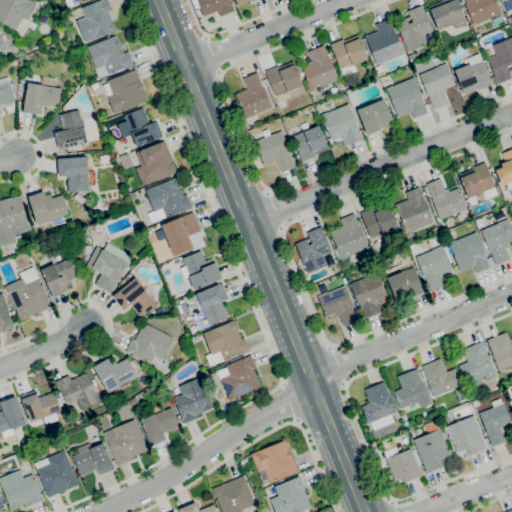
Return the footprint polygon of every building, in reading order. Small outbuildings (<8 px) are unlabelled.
[(23,38),(12,32),(13,29),(0,21),(0,0),(30,0),(36,3),(37,1),(42,4),(32,22),(37,25),(35,29),(30,26),(23,38)] [(85,42),(76,20),(85,17),(81,8),(99,0),(108,0),(112,10),(109,11),(116,30),(85,42)] [(220,16),(218,11),(204,16),(199,3),(194,5),(191,0),(230,0),(234,10),(220,16)] [(438,30),(429,6),(442,0),(457,0),(465,19),(438,30)] [(473,25),(465,5),(466,5),(464,0),(495,0),(501,14),(473,25)] [(511,8),(506,11),(501,0),(511,0),(511,8)] [(408,51),(396,22),(410,16),(408,11),(422,5),(433,30),(426,33),(426,32),(424,33),(427,43),(408,51)] [(376,65),(365,36),(378,31),(375,24),(389,18),(395,33),(396,33),(404,53),(376,65)] [(99,79),(95,68),(96,68),(88,47),(116,35),(123,53),(128,51),(134,65),(128,67),(99,79)] [(344,76),(341,69),(340,69),(330,44),(343,39),(344,40),(358,35),(368,58),(353,64),(356,71),(344,76)] [(511,78),(497,84),(487,58),(494,55),(494,56),(496,55),(492,45),(511,37),(511,72),(510,73),(511,78)] [(311,91),(301,66),(311,61),(310,59),(309,59),(306,52),(323,45),(330,60),(331,59),(339,79),(311,91)] [(434,66),(432,61),(443,57),(445,62),(434,66)] [(464,94),(455,70),(481,59),(491,84),(478,90),(478,88),(464,94)] [(275,96),(265,71),(277,66),(277,67),(293,61),(302,85),(275,96)] [(435,109),(429,94),(428,95),(419,75),(436,68),(435,67),(446,63),(455,84),(445,88),(446,91),(444,92),(448,103),(435,109)] [(114,114),(102,85),(108,83),(107,80),(135,69),(148,100),(114,114)] [(245,119),(235,94),(247,89),(243,78),(257,72),(263,87),(263,86),(272,107),(256,114),(245,119)] [(413,118),(410,111),(398,117),(386,88),(392,85),(392,86),(414,77),(422,97),(421,98),(427,113),(413,118)] [(0,114),(0,84),(9,81),(10,82),(12,81),(15,90),(12,91),(15,101),(0,105),(0,108),(2,114),(0,114)] [(93,90),(91,84),(97,82),(99,87),(93,90)] [(41,114),(23,112),(27,83),(44,85),(44,86),(61,88),(58,108),(42,106),(41,114)] [(59,150),(55,132),(63,130),(59,114),(62,114),(61,109),(72,97),(76,110),(79,109),(83,127),(84,127),(88,142),(59,150)] [(367,135),(357,110),(384,98),(394,123),(379,129),(380,130),(367,135)] [(344,146),(341,139),(343,138),(341,135),(331,140),(326,127),(322,128),(318,116),(321,115),(321,114),(327,111),(327,112),(348,103),(356,123),(356,124),(362,139),(344,146)] [(307,115),(304,108),(309,106),(312,113),(307,115)] [(137,147),(131,132),(124,115),(143,107),(150,123),(156,120),(163,136),(137,147)] [(302,161),(292,136),(303,131),(319,125),(328,149),(314,154),(315,156),(302,161)] [(281,172),(276,161),(264,166),(254,141),(265,137),(281,131),(290,151),(289,152),(295,166),(281,172)] [(142,186),(135,168),(141,165),(136,152),(164,140),(177,172),(142,186)] [(511,193),(510,189),(509,190),(506,184),(501,186),(495,170),(502,167),(500,164),(505,162),(501,153),(511,148),(511,193)] [(69,192),(67,175),(59,176),(57,159),(86,156),(89,190),(69,192)] [(486,199),(483,192),(468,198),(458,175),(472,169),(472,167),(485,162),(495,187),(494,187),(497,195),(486,199)] [(151,223),(147,213),(154,211),(145,189),(176,177),(183,195),(186,194),(192,208),(186,210),(186,209),(151,223)] [(456,213),(440,219),(431,199),(432,198),(426,184),(440,178),(445,189),(448,188),(449,191),(458,187),(467,209),(456,213)] [(406,233),(395,204),(408,199),(405,192),(419,187),(425,201),(426,201),(434,221),(412,230),(413,231),(406,233)] [(37,225),(28,196),(44,191),(45,195),(50,193),(52,198),(62,195),(68,214),(50,219),(50,221),(37,225)] [(82,204),(73,197),(77,193),(85,199),(82,204)] [(0,244),(0,200),(20,195),(30,230),(14,234),(16,241),(0,244)] [(370,238),(360,213),(373,207),(374,209),(388,203),(398,227),(383,233),(378,235),(370,238)] [(174,256),(166,238),(159,241),(155,231),(162,228),(161,225),(193,211),(201,230),(188,235),(193,248),(174,256)] [(341,259),(329,231),(342,226),(339,219),(353,213),(360,228),(369,248),(341,259)] [(496,265),(490,250),(489,250),(481,230),(497,223),(508,218),(511,229),(511,241),(507,244),(508,247),(505,248),(510,259),(496,265)] [(307,273),(295,243),(309,237),(307,232),(321,227),(331,251),(323,255),(327,265),(307,273)] [(476,273),(473,266),(460,272),(448,242),(454,240),(455,241),(476,232),(484,252),(483,252),(490,267),(476,273)] [(431,246),(429,239),(435,237),(437,243),(431,246)] [(110,293),(95,284),(101,273),(86,265),(97,246),(103,250),(108,242),(130,255),(126,263),(127,263),(110,293)] [(430,292),(415,257),(432,250),(431,250),(442,245),(452,270),(440,275),(444,286),(430,292)] [(194,290),(188,276),(184,278),(180,268),(185,265),(182,258),(201,250),(205,261),(209,259),(211,264),(215,262),(222,278),(194,290)] [(53,297),(41,269),(54,263),(54,265),(72,257),(80,275),(70,280),(72,284),(67,286),(69,290),(53,297)] [(20,320),(5,286),(22,278),(19,273),(33,266),(51,306),(38,312),(20,320)] [(395,298),(387,278),(402,272),(401,271),(406,269),(406,270),(414,267),(424,293),(412,298),(410,292),(395,298)] [(364,319),(350,283),(371,274),(377,272),(387,297),(377,302),(378,305),(379,304),(382,311),(364,319)] [(141,317),(131,304),(124,310),(112,296),(135,277),(145,290),(157,304),(141,317)] [(209,325),(201,306),(192,309),(187,297),(222,283),(228,298),(221,301),(228,317),(209,325)] [(344,327),(339,316),(336,317),(335,313),(326,317),(317,296),(328,291),(328,292),(345,285),(353,306),(352,306),(358,321),(344,327)] [(0,332),(0,293),(3,292),(13,328),(0,332)] [(185,319),(182,311),(179,312),(177,307),(181,305),(180,303),(184,301),(186,304),(188,303),(189,307),(187,308),(190,316),(185,319)] [(210,366),(205,355),(211,353),(203,332),(234,320),(241,338),(244,337),(249,351),(244,353),(244,352),(210,366)] [(150,364),(125,351),(132,338),(135,340),(144,322),(173,337),(162,358),(155,355),(150,364)] [(511,364),(499,370),(487,340),(506,332),(511,345),(511,364)] [(469,390),(458,365),(468,362),(463,350),(482,341),(497,377),(486,381),(484,375),(479,377),(482,384),(469,390)] [(229,400),(221,379),(220,379),(216,371),(226,367),(225,365),(251,355),(256,368),(254,369),(261,388),(229,400)] [(107,399),(104,393),(106,391),(93,366),(108,358),(110,362),(115,359),(117,363),(126,358),(136,375),(130,379),(132,383),(119,391),(120,391),(107,399)] [(433,397),(427,381),(428,381),(422,366),(441,358),(446,372),(455,368),(462,385),(433,397)] [(400,409),(393,392),(402,388),(397,376),(417,368),(422,381),(423,381),(432,403),(421,408),(418,402),(416,403),(400,409)] [(71,413),(56,381),(69,375),(71,380),(88,371),(102,400),(80,410),(80,409),(71,413)] [(184,424),(173,398),(183,394),(179,386),(200,377),(214,408),(195,416),(196,418),(184,424)] [(375,440),(372,431),(373,430),(370,422),(367,423),(361,407),(370,403),(365,389),(384,381),(390,395),(397,411),(391,414),(394,422),(393,422),(397,431),(375,440)] [(211,395),(209,388),(216,385),(219,392),(211,395)] [(46,424),(44,417),(30,422),(20,396),(35,390),(38,397),(54,391),(57,398),(59,397),(62,405),(59,406),(61,410),(55,413),(58,420),(46,424)] [(3,438),(1,432),(0,432),(0,410),(2,410),(0,404),(0,401),(16,396),(26,424),(13,428),(14,434),(3,438)] [(134,408),(130,400),(135,397),(140,405),(134,408)] [(492,447),(485,430),(486,430),(479,413),(503,403),(511,423),(500,428),(505,441),(492,447)] [(151,446),(140,420),(154,414),(154,415),(171,407),(179,426),(163,433),(165,437),(166,440),(151,446)] [(471,455),(469,450),(465,451),(464,449),(457,452),(447,426),(474,415),(487,448),(471,455)] [(118,466),(104,432),(135,419),(147,450),(129,457),(131,460),(118,466)] [(426,473),(413,440),(440,429),(450,452),(451,455),(443,458),(444,461),(440,463),(442,467),(426,473)] [(48,448),(45,442),(50,439),(53,446),(48,448)] [(269,483),(263,469),(258,472),(251,454),(285,440),(298,471),(269,483)] [(99,475),(96,468),(80,475),(72,456),(103,443),(114,468),(99,475)] [(404,483),(402,478),(394,481),(393,479),(394,478),(383,452),(396,447),(398,453),(411,448),(412,451),(414,450),(421,465),(418,466),(421,473),(421,472),(422,475),(404,483)] [(48,498),(35,469),(37,469),(34,463),(47,458),(47,457),(64,450),(75,476),(76,476),(79,484),(48,498)] [(242,466),(239,460),(245,457),(248,463),(242,466)] [(10,509),(0,483),(0,477),(20,469),(23,477),(32,474),(41,494),(43,499),(30,505),(29,502),(10,509)] [(222,511),(212,488),(243,475),(255,504),(242,510),(242,511),(222,511)] [(275,511),(270,499),(278,496),(274,486),(297,477),(297,476),(299,475),(304,489),(311,507),(304,510),(304,511),(275,511)] [(180,511),(179,509),(195,502),(199,510),(213,504),(216,511),(180,511)]
